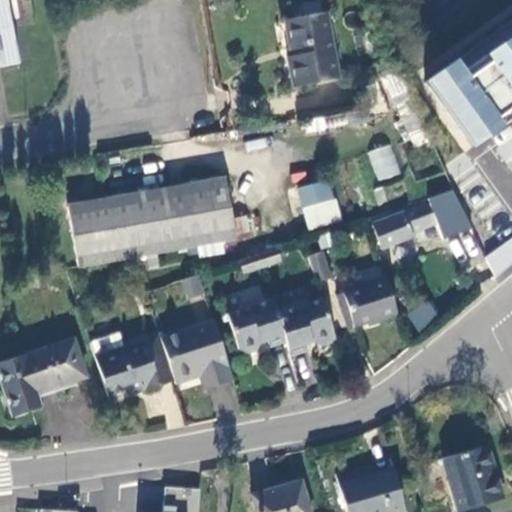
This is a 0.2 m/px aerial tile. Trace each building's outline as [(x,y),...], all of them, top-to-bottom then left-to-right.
[(0,0),(0,60),(22,56),(11,0),(0,0)] [(293,84),(341,76),(330,11),(286,19),(292,53),(288,54),(293,84)] [(511,118),(511,23),(423,86),(465,153),(511,118)] [(377,181),(400,174),(391,144),(368,151),(377,181)] [(236,238),(226,178),(69,204),(79,263),(198,244),(222,240),(236,238)] [(296,187),(307,229),(341,220),(330,178),(296,187)] [(372,221),(381,245),(414,233),(412,229),(436,221),(429,202),(405,212),(403,209),(372,221)] [(511,238),(486,258),(494,277),(511,262),(511,238)] [(222,240),(198,244),(200,256),(224,253),(222,240)] [(274,247),(273,247),(253,253),(256,266),(278,259),(274,247)] [(321,250),(306,255),(314,282),(329,277),(321,250)] [(235,260),(239,272),(256,266),(253,253),(235,260)] [(370,296),(377,317),(378,316),(379,318),(397,312),(388,286),(383,274),(340,288),(341,292),(334,294),(335,296),(363,288),(370,296)] [(185,298),(199,294),(193,275),(178,280),(185,298)] [(353,325),(377,317),(370,296),(363,288),(335,296),(345,325),(352,322),(353,325)] [(280,311),(274,313),(283,338),(287,352),(304,345),(303,341),(309,338),(316,342),(333,336),(320,297),(305,303),(304,300),(279,308),(280,311)] [(224,314),(224,316),(236,349),(242,351),(254,347),(258,341),(265,338),(267,343),(283,338),(274,313),(270,298),(262,301),(261,298),(237,306),(238,309),(224,314)] [(408,313),(416,328),(437,316),(429,302),(408,313)] [(211,384),(212,385),(228,380),(208,319),(157,337),(157,338),(171,379),(173,383),(193,376),(191,372),(205,367),(211,384)] [(139,342),(93,358),(107,397),(136,386),(142,389),(171,379),(157,338),(157,337),(154,331),(142,335),(139,342)] [(82,376),(69,339),(0,363),(0,384),(10,415),(36,406),(32,393),(82,376)] [(197,375),(201,387),(211,384),(205,367),(191,372),(193,376),(197,375)] [(502,497),(485,446),(442,460),(458,511),(502,497)] [(400,511),(405,511),(392,469),(337,484),(345,511),(400,511)] [(309,511),(301,480),(250,494),(255,511),(309,511)] [(154,511),(156,494),(112,495),(112,511),(154,511)] [(97,511),(98,504),(59,501),(57,511),(97,511)]
